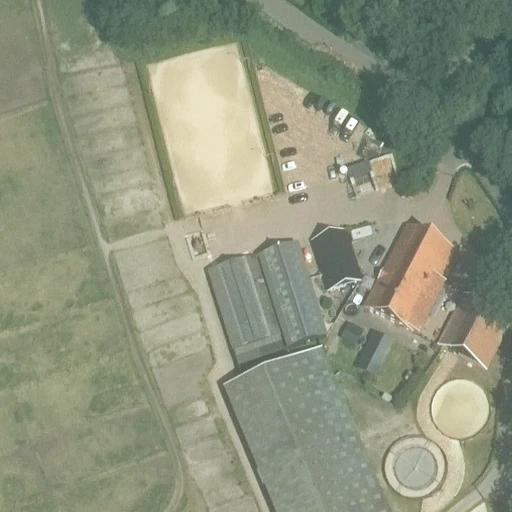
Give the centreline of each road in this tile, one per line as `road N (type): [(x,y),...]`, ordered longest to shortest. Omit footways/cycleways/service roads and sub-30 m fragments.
road 1 (residential): [(416,98),(267,0)]
road 2 (residential): [(511,224),(447,128),(416,98)]
road 3 (residential): [(416,98),(511,23)]
